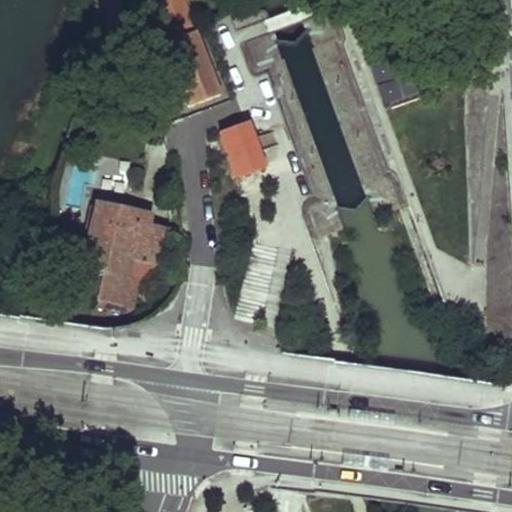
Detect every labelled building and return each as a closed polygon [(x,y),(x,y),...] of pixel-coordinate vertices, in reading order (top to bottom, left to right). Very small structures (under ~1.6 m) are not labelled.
[(211,97),(215,95),(194,35),(182,0),(151,0),(154,9),(163,34),(179,80),(189,107),(211,97)] [(155,119),(189,107),(179,80),(151,90),(147,91),(155,119)] [(226,132),(217,135),(235,182),(263,171),(258,157),(280,148),(274,134),(253,142),(246,124),(226,132)] [(95,209),(77,297),(89,300),(133,308),(139,281),(155,285),(158,271),(162,272),(170,231),(149,227),(150,220),(95,209)] [(388,420),(345,414),(344,419),(343,424),(387,430),(387,425),(388,420)] [(337,467),(381,473),(382,467),(382,463),(338,457),(337,461),(337,467)]
